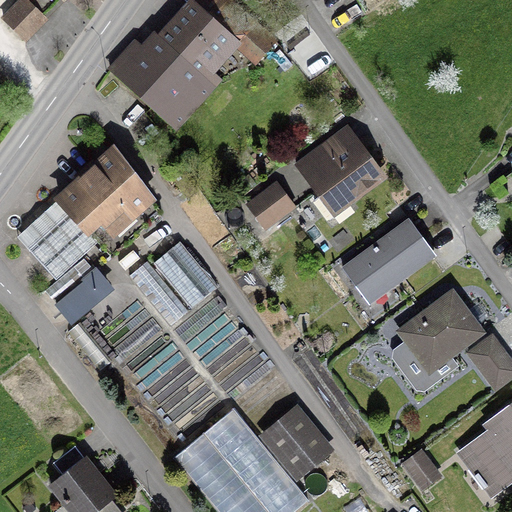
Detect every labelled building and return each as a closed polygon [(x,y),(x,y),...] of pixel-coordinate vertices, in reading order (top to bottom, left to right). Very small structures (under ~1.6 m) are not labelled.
[(21,0),(2,20),(23,41),(44,20),(41,17),(58,0),(21,0)] [(232,44),(249,24),(222,0),(197,0),(123,84),(173,129),(217,79),(201,64),(225,38),(232,44)] [(323,144),(294,166),(306,181),(311,177),(323,193),(312,201),(327,221),(348,206),(346,203),(380,178),(354,143),(333,159),(323,144)] [(110,258),(160,213),(112,151),(57,200),(69,213),(27,251),(54,280),(96,243),(110,258)] [(283,195),(254,217),(263,229),(292,207),(283,195)] [(382,291),(431,254),(408,222),(379,243),(382,247),(377,251),(375,247),(343,271),(361,296),(378,284),(382,291)] [(152,263),(190,309),(215,288),(178,242),(152,263)] [(103,285),(82,259),(43,291),(66,319),(97,293),(98,294),(100,292),(98,289),(103,285)] [(128,276),(169,326),(186,312),(145,262),(128,276)] [(444,352),(447,356),(479,333),(450,294),(399,332),(425,367),(444,352)] [(78,323),(66,332),(98,371),(110,362),(78,323)] [(467,354),(494,390),(511,375),(511,365),(499,348),(487,356),(479,345),(467,354)] [(511,403),(485,424),(489,430),(459,453),(475,474),(473,476),(482,489),(511,466),(511,403)] [(263,435),(297,476),(323,454),(290,413),(263,435)] [(114,511),(104,499),(110,494),(73,447),(51,464),(60,475),(48,485),(69,511),(114,511)] [(403,464),(416,482),(433,470),(419,452),(403,464)]
